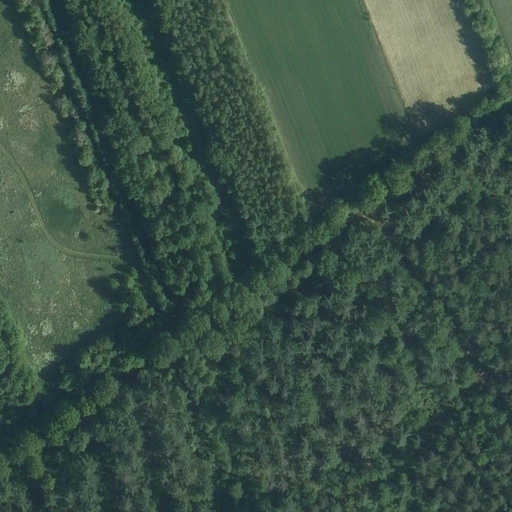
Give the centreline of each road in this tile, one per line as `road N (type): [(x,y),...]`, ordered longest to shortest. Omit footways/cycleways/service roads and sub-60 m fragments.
road 1 (track): [(322,235),(0,463)]
road 2 (track): [(511,410),(366,203)]
road 3 (track): [(511,104),(322,235)]
